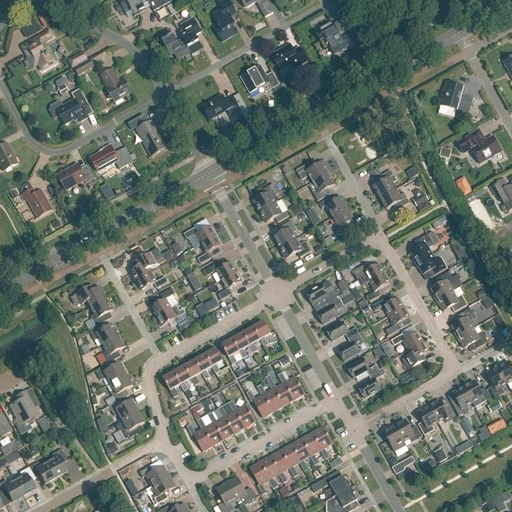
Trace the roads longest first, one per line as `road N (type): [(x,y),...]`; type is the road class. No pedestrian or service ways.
road 1 (tertiary): [(211,176),(458,33)]
road 2 (tertiary): [(0,292),(211,176)]
road 3 (residential): [(165,97),(48,153),(36,146),(0,81)]
road 4 (residential): [(165,97),(331,0)]
road 5 (residential): [(190,484),(335,402)]
road 6 (residential): [(457,370),(382,236)]
road 7 (residential): [(41,511),(165,439)]
road 8 (residential): [(278,295),(211,176)]
road 9 (residential): [(161,362),(278,295)]
road 10 (residential): [(382,236),(322,127)]
road 11 (residential): [(161,362),(102,255)]
road 12 (residential): [(335,402),(278,295)]
road 13 (residential): [(352,430),(457,370)]
